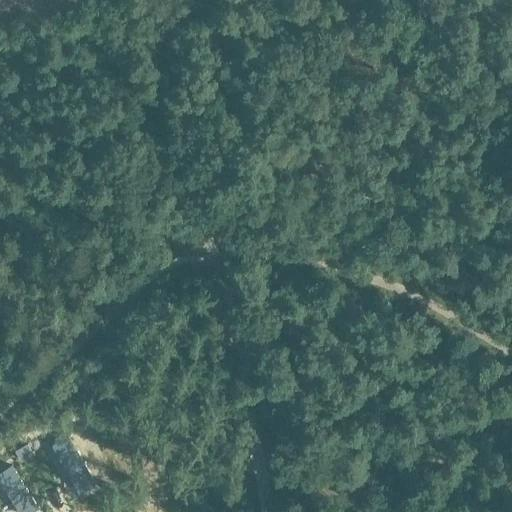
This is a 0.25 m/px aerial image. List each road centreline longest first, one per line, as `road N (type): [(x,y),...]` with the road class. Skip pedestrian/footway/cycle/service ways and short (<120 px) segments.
road 1 (unknown): [(218,243),(278,246),(381,284),(511,353)]
road 2 (unknown): [(0,404),(169,263),(218,243)]
road 3 (unknown): [(266,511),(218,243)]
road 4 (unknown): [(176,46),(380,34),(410,0)]
road 5 (unknown): [(218,243),(161,0)]
road 6 (unknown): [(511,113),(418,299)]
